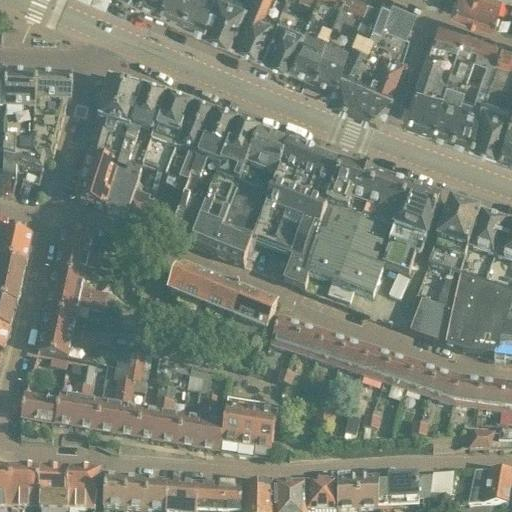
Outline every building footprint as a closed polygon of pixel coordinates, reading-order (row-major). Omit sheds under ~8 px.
[(158,0),(156,5),(177,14),(183,0),(158,0)] [(183,0),(177,14),(200,24),(209,0),(183,0)] [(209,0),(200,24),(229,36),(244,0),(209,0)] [(244,0),(229,36),(262,51),(277,16),(263,11),(268,0),(244,0)] [(313,0),(312,4),(303,24),(287,61),(309,71),(333,17),(340,2),(339,2),(339,0),(313,0)] [(363,12),(348,47),(346,46),(333,78),(332,80),(331,80),(329,86),(326,93),(381,117),(384,110),(393,86),(392,86),(403,58),(402,58),(409,35),(406,34),(416,10),(391,0),(390,4),(381,0),(380,0),(379,5),(368,0),(366,0),(366,1),(362,11),(363,12)] [(339,0),(339,2),(340,2),(362,11),(366,1),(366,0),(364,0),(339,0)] [(490,26),(499,0),(454,0),(450,11),(490,26)] [(333,17),(309,71),(331,80),(332,80),(333,78),(346,46),(348,47),(363,12),(362,11),(340,2),(333,17)] [(277,16),(262,51),(287,61),(303,24),(278,14),(277,16)] [(432,34),(476,49),(481,37),(437,21),(432,34)] [(472,59),(486,64),(474,102),(460,96),(447,131),(468,138),(501,44),(481,37),(476,49),(472,59)] [(511,101),(511,48),(501,44),(468,138),(495,148),(511,101)] [(403,115),(430,125),(447,76),(443,72),(447,63),(443,59),(444,55),(427,48),(403,115)] [(450,79),(447,76),(430,125),(447,131),(460,96),(463,85),(450,79)] [(6,78),(4,114),(3,154),(4,154),(3,178),(16,182),(16,181),(17,168),(43,174),(46,160),(53,162),(67,106),(71,107),(73,81),(6,78)] [(118,129),(130,132),(143,91),(108,82),(99,119),(97,123),(97,124),(98,125),(89,160),(102,164),(111,136),(116,137),(118,129)] [(157,128),(166,99),(143,91),(130,132),(129,138),(126,149),(136,152),(142,134),(153,137),(154,136),(157,128)] [(187,107),(166,99),(157,128),(154,136),(153,137),(150,148),(148,155),(142,175),(143,175),(166,183),(176,156),(176,155),(192,109),(187,107)] [(511,101),(495,148),(511,154),(511,101)] [(197,162),(214,117),(192,109),(176,155),(191,160),(180,188),(187,190),(188,191),(194,175),(193,174),(197,162)] [(222,163),(236,125),(214,117),(197,162),(193,174),(194,175),(188,191),(187,190),(178,216),(177,217),(178,218),(199,226),(215,183),(217,183),(224,164),(222,163)] [(222,233),(246,170),(259,134),(236,125),(222,163),(224,164),(217,183),(215,183),(199,226),(197,232),(196,232),(191,246),(191,247),(214,256),(222,233)] [(288,146),(259,134),(246,170),(275,181),(288,146)] [(333,192),(341,166),(296,149),(288,146),(275,181),(265,209),(267,209),(255,241),(253,246),(292,260),(305,265),(319,230),(320,230),(333,192)] [(107,213),(126,220),(131,204),(133,204),(136,193),(139,186),(143,175),(142,175),(148,155),(136,152),(126,149),(120,169),(117,179),(116,178),(106,213),(107,213)] [(120,169),(102,164),(89,160),(75,203),(106,213),(116,178),(117,179),(120,169)] [(319,230),(305,265),(309,266),(307,276),(309,277),(309,278),(373,300),(383,269),(409,278),(417,256),(419,256),(420,255),(421,252),(424,244),(433,221),(439,204),(438,201),(341,166),(333,192),(320,230),(319,230)] [(136,193),(133,204),(131,204),(126,220),(150,229),(159,202),(155,201),(154,204),(149,202),(151,198),(136,193)] [(459,276),(480,217),(448,206),(445,215),(445,216),(437,239),(427,268),(458,279),(459,276)] [(177,217),(178,216),(165,211),(158,232),(170,237),(178,218),(177,217)] [(459,276),(458,279),(460,280),(459,285),(457,284),(451,319),(445,349),(463,356),(472,325),(508,227),(480,217),(459,276)] [(197,232),(199,226),(178,218),(170,237),(191,246),(196,232),(197,232)] [(498,342),(511,305),(511,228),(508,227),(472,325),(463,356),(467,358),(492,361),(498,342)] [(0,261),(25,267),(26,267),(32,238),(0,231),(0,261)] [(60,253),(102,262),(104,253),(90,250),(92,238),(65,232),(60,253)] [(222,233),(214,256),(244,269),(253,246),(255,241),(248,238),(247,242),(222,233)] [(60,253),(56,274),(84,279),(87,267),(101,270),(102,262),(60,253)] [(149,260),(138,257),(134,266),(147,271),(149,260)] [(305,293),(309,278),(309,277),(307,276),(309,266),(305,265),(292,260),(283,285),(305,293)] [(0,282),(21,287),(25,267),(0,261),(0,282)] [(206,311),(216,285),(180,271),(170,297),(202,309),(201,310),(206,311)] [(82,290),(84,279),(56,274),(52,294),(106,305),(108,296),(82,290)] [(400,302),(410,280),(399,275),(389,297),(400,302)] [(145,282),(132,279),(130,289),(143,291),(145,282)] [(447,281),(437,307),(437,308),(422,303),(409,336),(445,349),(451,319),(457,284),(447,281)] [(0,303),(14,306),(17,307),(21,287),(0,282),(0,303)] [(244,296),(216,285),(206,311),(234,322),(244,296)] [(52,294),(48,314),(76,320),(78,308),(105,313),(106,305),(52,294)] [(277,308),(244,296),(234,322),(266,335),(277,308)] [(0,303),(0,328),(9,331),(14,306),(0,303)] [(511,364),(511,305),(498,342),(492,361),(511,364)] [(43,334),(98,346),(110,348),(112,340),(74,332),(76,320),(48,314),(43,334)] [(293,355),(303,327),(279,320),(270,347),(293,355)] [(165,342),(169,329),(155,324),(150,337),(165,342)] [(325,335),(303,327),(293,355),(316,362),(325,335)] [(0,354),(2,355),(9,331),(0,328),(0,354)] [(96,354),(98,346),(43,334),(39,355),(67,361),(70,348),(96,354)] [(347,342),(325,335),(316,362),(338,370),(347,342)] [(370,350),(347,342),(338,370),(361,377),(370,350)] [(392,357),(370,350),(361,377),(383,385),(392,357)] [(131,357),(128,374),(117,438),(138,441),(143,413),(131,411),(135,386),(139,387),(144,359),(131,357)] [(415,365),(392,357),(383,385),(405,392),(415,365)] [(51,370),(55,371),(67,373),(68,366),(52,363),(51,370)] [(437,372),(415,365),(405,392),(428,400),(437,372)] [(85,380),(87,370),(71,367),(70,377),(85,380)] [(85,380),(83,389),(76,431),(97,434),(101,406),(90,404),(94,375),(102,376),(102,372),(95,372),(87,370),(85,380)] [(101,406),(97,434),(117,438),(128,374),(116,372),(114,383),(117,384),(113,408),(101,406)] [(459,379),(437,372),(428,400),(451,408),(459,379)] [(294,378),(280,373),(276,385),(291,390),(294,378)] [(479,382),(459,379),(451,408),(474,411),(479,382)] [(474,411),(497,415),(502,386),(479,382),(474,411)] [(497,415),(511,416),(511,387),(502,386),(497,415)] [(155,415),(143,413),(138,441),(158,445),(167,391),(168,388),(165,387),(164,393),(159,392),(157,402),(155,415)] [(55,427),(76,431),(83,389),(75,388),(73,401),(60,399),(59,404),(55,427)] [(158,445),(178,448),(183,420),(171,418),(173,404),(175,392),(167,391),(158,445)] [(195,422),(183,420),(178,448),(199,452),(208,399),(199,398),(195,422)] [(21,423),(55,427),(59,404),(25,399),(21,423)] [(216,401),(208,399),(199,452),(220,455),(221,450),(224,427),(213,425),(216,401)] [(238,452),(244,405),(227,402),(224,427),(221,450),(238,452)] [(238,452),(254,454),(261,407),(244,405),(238,452)] [(277,409),(261,407),(254,454),(271,457),(277,409)] [(333,414),(317,412),(315,425),(331,427),(333,414)] [(380,421),(364,419),(363,432),(378,434),(380,421)] [(361,422),(360,422),(349,420),(347,426),(344,437),(356,441),(361,422)] [(428,429),(413,427),(411,439),(426,441),(428,429)] [(494,436),(473,434),(470,454),(489,454),(494,436)] [(0,509),(12,510),(13,470),(8,470),(0,470),(0,509)] [(13,470),(12,510),(12,511),(35,511),(34,511),(40,511),(40,470),(13,470)] [(68,511),(69,510),(70,471),(40,470),(40,511),(68,511)] [(100,471),(70,471),(69,510),(94,511),(96,496),(97,496),(100,471)] [(470,509),(451,509),(450,511),(503,511),(503,509),(507,509),(511,476),(511,472),(476,475),(470,509)] [(430,502),(450,505),(453,476),(433,478),(433,479),(430,502)] [(389,479),(389,485),(380,485),(380,487),(379,491),(378,511),(419,510),(419,503),(430,502),(433,479),(417,480),(417,477),(389,479)] [(102,511),(124,511),(127,481),(106,479),(102,511)] [(380,487),(380,485),(380,480),(379,480),(379,481),(358,481),(358,511),(378,511),(379,491),(380,487)] [(145,511),(148,482),(127,481),(124,511),(145,511)] [(337,511),(358,511),(358,481),(337,482),(337,484),(338,511),(337,511)] [(166,511),(169,484),(148,482),(145,511),(166,511)] [(196,511),(199,487),(169,484),(166,511),(196,511)] [(337,484),(309,485),(308,511),(337,511),(338,511),(337,484)] [(273,511),(308,511),(309,485),(273,486),(273,488),(273,511)] [(219,487),(199,487),(196,511),(227,511),(227,508),(223,508),(223,505),(218,505),(219,487)] [(242,511),(242,488),(219,487),(218,505),(223,505),(223,508),(227,508),(227,511),(242,511)] [(273,511),(273,488),(264,488),(242,488),(242,511),(273,511)]
